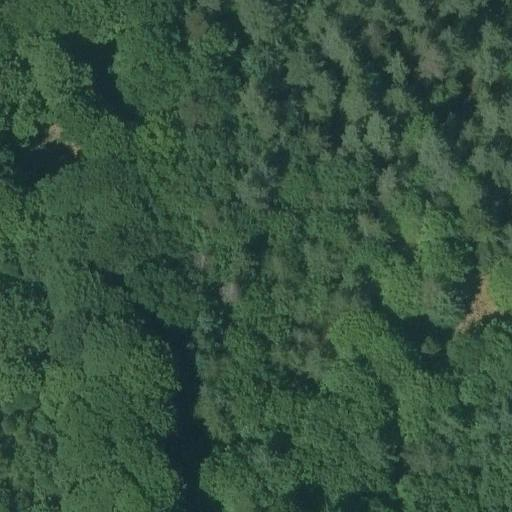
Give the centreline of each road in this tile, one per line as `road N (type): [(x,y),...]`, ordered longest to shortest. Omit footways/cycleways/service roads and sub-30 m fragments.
road 1 (track): [(155,511),(102,0)]
road 2 (track): [(0,168),(19,78),(14,0)]
